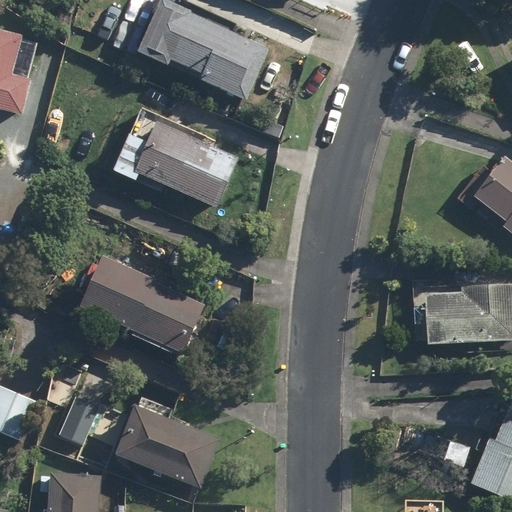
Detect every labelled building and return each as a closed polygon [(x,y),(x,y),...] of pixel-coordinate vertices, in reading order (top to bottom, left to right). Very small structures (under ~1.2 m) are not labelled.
[(197,13),(167,0),(144,52),(143,53),(143,54),(173,67),(176,62),(206,75),(204,81),(250,102),(273,50),(196,16),(197,13)] [(0,108),(27,116),(35,81),(16,76),(26,36),(0,30),(0,108)] [(141,174),(221,208),(242,159),(162,125),(141,174)] [(502,221),(511,228),(511,157),(504,151),(474,190),(506,216),(502,221)] [(0,284),(3,285),(19,245),(0,237),(0,284)] [(86,309),(187,354),(208,307),(159,285),(160,282),(107,259),(86,309)] [(426,290),(428,340),(511,336),(511,280),(461,282),(462,288),(426,290)] [(0,386),(0,432),(23,443),(40,404),(0,386)] [(473,480),(511,496),(511,397),(495,436),(492,435),(473,480)] [(62,437),(86,447),(103,408),(79,398),(62,437)] [(121,458),(205,490),(223,440),(140,408),(121,458)] [(403,427),(396,451),(460,469),(467,445),(403,427)] [(20,460),(21,469),(35,468),(35,458),(20,460)] [(55,476),(51,511),(101,511),(104,479),(55,476)] [(431,499),(430,511),(459,511),(460,500),(431,499)]
